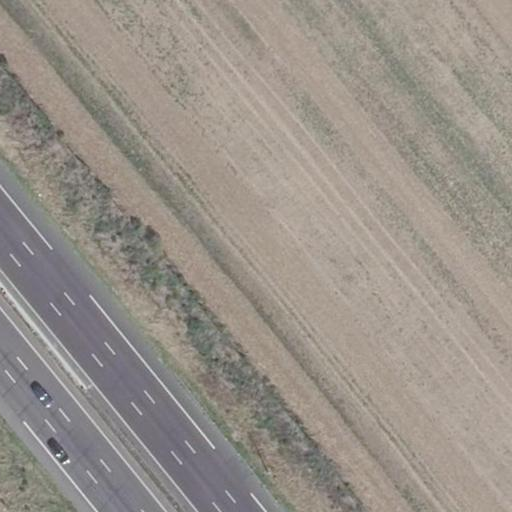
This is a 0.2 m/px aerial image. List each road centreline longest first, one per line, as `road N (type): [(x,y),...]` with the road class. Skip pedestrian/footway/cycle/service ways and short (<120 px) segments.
road 1 (motorway): [(236,511),(0,229)]
road 2 (motorway): [(0,358),(128,511)]
